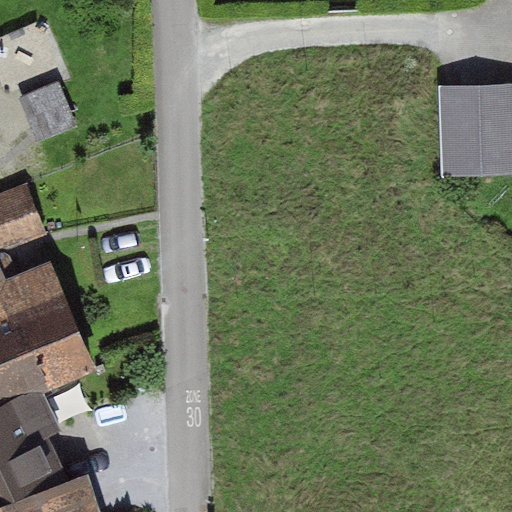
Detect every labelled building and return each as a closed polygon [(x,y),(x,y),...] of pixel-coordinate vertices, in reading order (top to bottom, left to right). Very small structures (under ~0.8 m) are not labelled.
[(511,82),(438,85),(441,180),(511,177),(511,82)] [(60,84),(26,97),(41,136),(75,123),(60,84)] [(0,241),(39,227),(26,194),(0,204),(0,241)] [(0,259),(0,492),(56,468),(22,392),(94,360),(60,284),(24,300),(5,257),(0,259)] [(0,500),(0,511),(72,511),(63,481),(0,500)]
